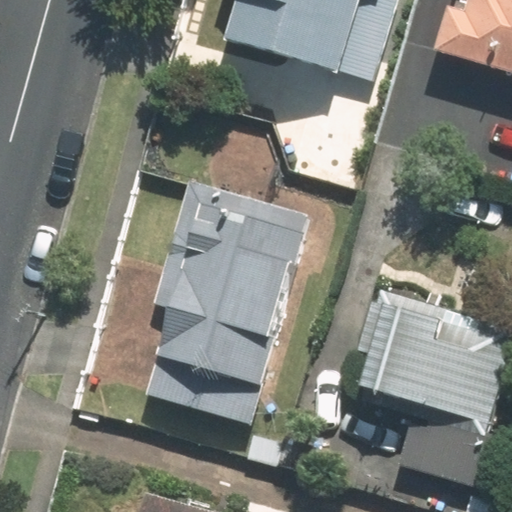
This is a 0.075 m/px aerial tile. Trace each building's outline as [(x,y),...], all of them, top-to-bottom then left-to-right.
[(248,0),(236,44),(381,84),(404,0),(248,0)] [(511,73),(511,0),(476,0),(476,3),(466,0),(461,0),(445,52),(511,73)] [(310,208),(191,175),(156,300),(176,305),(150,396),(251,424),(310,208)] [(511,385),(511,327),(383,280),(346,383),(421,410),(401,464),(474,491),(511,385)] [(242,511),(148,484),(140,511),(242,511)]
